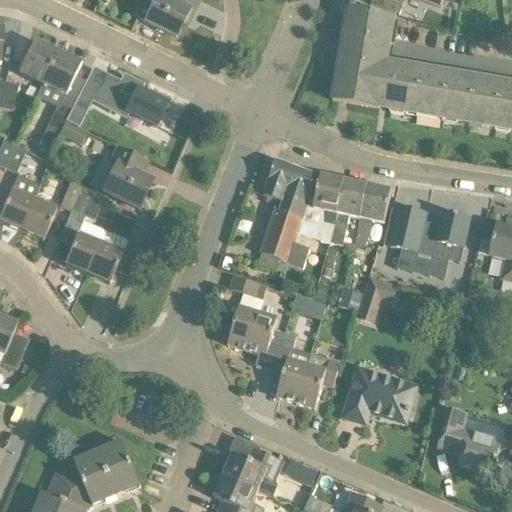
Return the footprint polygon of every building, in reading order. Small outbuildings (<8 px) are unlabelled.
[(142,0),(133,20),(176,41),(188,15),(193,17),(199,3),(193,0),(142,0)] [(413,0),(440,10),(444,0),(373,0),(371,8),(399,18),(406,0),(413,0)] [(393,85),(378,82),(389,20),(349,13),(348,14),(352,15),(349,28),(346,28),(344,41),(347,41),(345,55),(341,54),(333,104),(380,112),(380,109),(389,110),(388,113),(391,114),(391,110),(405,113),(404,116),(417,118),(418,115),(431,117),(431,121),(444,123),(444,119),(458,122),(457,125),(470,127),(471,124),(484,126),(484,130),(496,132),(497,129),(511,131),(510,134),(511,134),(511,92),(395,72),(393,85)] [(18,77),(42,88),(57,56),(34,45),(18,77)] [(57,56),(42,88),(65,100),(81,67),(57,56)] [(86,85),(80,96),(125,120),(127,116),(129,116),(156,129),(168,107),(141,95),(139,94),(141,88),(143,89),(144,88),(123,78),(123,79),(125,80),(121,86),(120,85),(105,77),(96,94),(86,88),(87,85),(86,85)] [(5,86),(0,107),(0,139),(5,140),(12,115),(18,89),(5,86)] [(59,138),(66,125),(75,105),(70,114),(57,108),(46,131),(47,131),(59,138)] [(77,130),(66,125),(59,138),(81,149),(87,135),(77,130)] [(59,138),(47,131),(42,141),(55,148),(59,138)] [(0,149),(0,170),(5,172),(15,149),(2,144),(0,149)] [(15,149),(5,172),(16,177),(26,154),(15,149)] [(147,165),(118,151),(111,166),(116,168),(103,195),(139,212),(152,184),(140,179),(147,165)] [(290,268),(296,248),(294,247),(310,199),(311,200),(317,180),(276,165),(264,200),(283,207),(280,214),(276,213),(262,258),(288,266),(288,268),(290,268)] [(40,188),(17,179),(11,194),(0,220),(0,226),(20,235),(34,204),(40,188)] [(321,244),(331,246),(345,186),(321,181),(314,212),(328,215),(322,240),(321,244)] [(71,215),(81,192),(70,184),(59,210),(71,215)] [(344,249),(350,219),(361,222),(362,222),(368,191),(345,186),(331,246),(344,249)] [(385,227),(392,195),(368,191),(362,222),(361,222),(356,247),(367,250),(372,224),(385,227)] [(81,192),(71,215),(67,226),(80,232),(84,221),(94,225),(101,209),(81,192)] [(56,214),(34,204),(20,235),(43,244),(56,214)] [(101,209),(96,220),(109,225),(113,214),(101,209)] [(390,250),(433,260),(452,265),(454,250),(464,253),(470,223),(443,217),(441,229),(425,225),(427,218),(400,211),(390,250)] [(136,224),(126,248),(139,253),(150,229),(136,224)] [(511,232),(498,230),(491,260),(504,263),(500,284),(511,286),(511,232)] [(64,269),(87,278),(100,247),(77,238),(64,269)] [(100,247),(87,278),(109,288),(122,257),(100,247)] [(296,248),(290,268),(303,273),(310,253),(296,248)] [(329,257),(337,260),(340,251),(331,249),(329,257)] [(364,253),(357,251),(355,257),(362,260),(364,253)] [(332,282),(338,262),(329,259),(324,279),(332,282)] [(256,301),(260,289),(235,281),(231,293),(256,301)] [(365,295),(383,301),(387,286),(370,281),(365,295)] [(316,303),(325,306),(330,289),(321,286),(316,303)] [(357,315),(363,297),(342,292),(337,310),(357,315)] [(228,349),(247,355),(259,318),(240,312),(228,349)] [(274,373),(282,349),(285,337),(275,333),(278,324),(259,318),(247,355),(259,359),(256,368),(274,373)] [(0,357),(2,358),(0,364),(0,366),(16,374),(29,343),(13,337),(17,328),(0,320),(0,357)] [(285,337),(282,349),(274,373),(284,377),(277,401),(296,407),(311,357),(293,352),(297,340),(285,337)] [(341,367),(330,363),(311,357),(296,407),(315,413),(323,388),(333,391),(341,367)] [(406,427),(417,392),(359,374),(345,422),(366,429),(370,416),(406,427)] [(501,447),(470,438),(475,420),(450,413),(440,447),(465,454),(460,470),(491,479),(501,447)] [(122,446),(98,456),(117,500),(141,490),(122,446)] [(76,469),(56,478),(90,511),(117,500),(98,456),(75,466),(76,469)] [(282,467),(262,458),(257,469),(230,457),(226,466),(229,468),(224,480),(258,495),(258,494),(273,501),(278,489),(275,481),(282,467)] [(89,511),(90,511),(56,478),(47,498),(43,497),(43,498),(46,499),(40,511),(38,511),(37,511),(36,511),(89,511)] [(258,495),(224,480),(215,502),(235,511),(234,511),(257,511),(252,509),(258,495)] [(374,511),(376,508),(383,511),(383,510),(353,497),(345,511),(374,511)]
